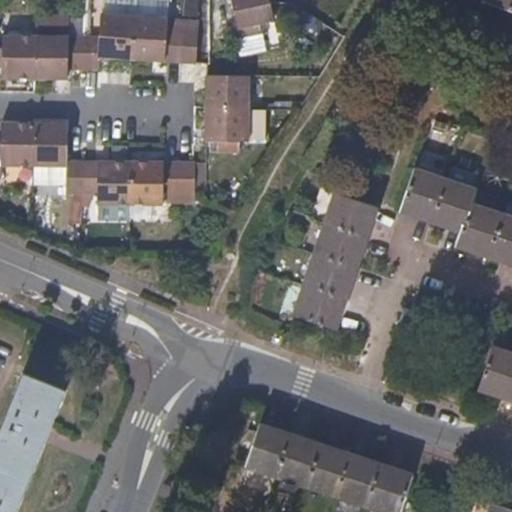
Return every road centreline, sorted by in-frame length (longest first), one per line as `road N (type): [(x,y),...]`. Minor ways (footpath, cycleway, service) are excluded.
road 1 (residential): [(355,404),(410,259),(511,294)]
road 2 (residential): [(0,262),(202,350)]
road 3 (residential): [(127,511),(165,412),(202,350)]
road 4 (residential): [(355,404),(511,459)]
road 5 (residential): [(202,350),(355,404)]
